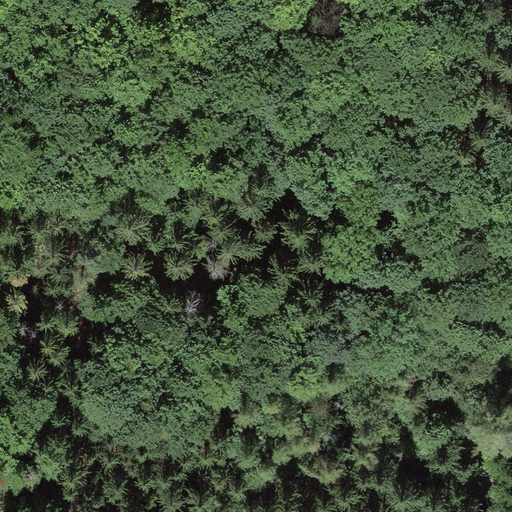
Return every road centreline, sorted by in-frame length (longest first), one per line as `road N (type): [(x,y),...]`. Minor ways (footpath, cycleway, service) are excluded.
road 1 (track): [(57,511),(0,293)]
road 2 (track): [(511,359),(492,367),(478,391),(473,432),(486,511)]
